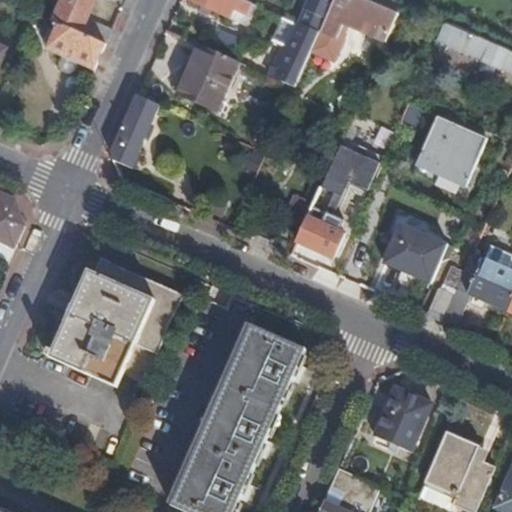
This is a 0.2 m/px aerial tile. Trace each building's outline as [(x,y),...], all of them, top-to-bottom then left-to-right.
[(60,27),(108,48),(114,33),(89,22),(98,0),(66,0),(56,25),(60,27)] [(253,5),(241,0),(188,0),(233,20),(235,17),(253,25),(260,8),(253,5)] [(314,0),(302,27),(322,35),(337,0),(314,0)] [(346,0),(337,0),(322,35),(314,52),(337,63),(346,42),(341,40),(347,25),(389,44),(406,7),(390,0),(376,0),(375,5),(363,0),(358,0),(356,5),(346,0)] [(511,53),(447,25),(440,43),(511,74),(511,53)] [(302,27),(301,26),(281,72),(277,69),(272,79),(297,91),(314,52),(322,35),(302,27)] [(48,53),(97,74),(108,48),(60,27),(48,53)] [(240,65),(198,46),(192,61),(196,63),(181,96),(219,113),(240,65)] [(0,74),(9,53),(0,49),(0,74)] [(162,108),(140,98),(114,155),(115,160),(135,168),(162,108)] [(0,106),(0,128),(4,130),(14,107),(2,101),(0,106)] [(441,120),(429,148),(442,153),(434,170),(470,185),(489,142),(441,120)] [(305,233),(300,243),(337,259),(346,235),(341,233),(342,228),(328,222),(326,227),(322,225),(335,196),(332,194),(351,152),(343,148),(315,210),(305,233)] [(442,153),(429,148),(417,175),(465,197),(470,185),(434,170),(442,153)] [(0,245),(16,253),(26,231),(17,204),(0,196),(0,245)] [(287,224),(305,233),(315,210),(297,202),(287,224)] [(402,225),(389,269),(445,286),(458,243),(402,225)] [(511,273),(475,257),(460,291),(510,314),(511,310),(511,273)] [(179,314),(188,298),(104,260),(96,276),(91,274),(55,354),(52,353),(49,359),(118,390),(137,348),(161,359),(169,335),(179,314)] [(443,288),(430,317),(446,324),(458,295),(443,288)] [(183,511),(238,511),(243,502),(249,487),(261,459),(268,444),(294,384),(301,369),(308,353),(255,329),(176,509),(183,511)] [(316,375),(301,369),(294,384),(309,391),(316,375)] [(415,454),(435,407),(399,391),(378,438),(415,454)] [(452,511),(455,507),(467,511),(479,511),(498,470),(476,460),(481,448),(451,434),(422,499),(452,511)] [(268,444),(261,459),(276,466),(283,450),(268,444)] [(362,502),(371,483),(341,470),(333,488),(362,502)] [(58,471),(45,502),(70,511),(105,511),(113,494),(58,471)] [(511,511),(511,477),(498,511),(501,511),(511,511)] [(249,487),(243,502),(257,509),(264,493),(249,487)] [(345,511),(327,503),(322,511),(345,511)]
